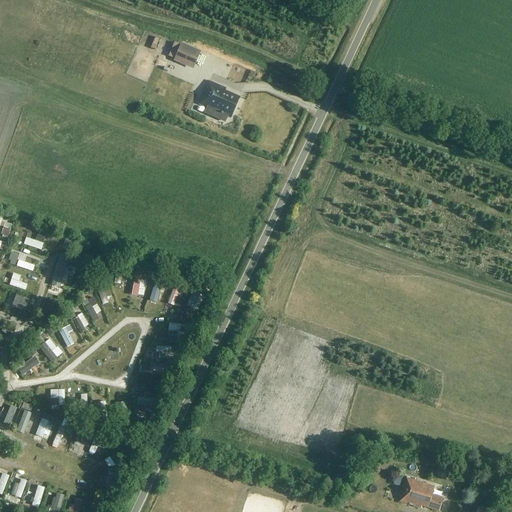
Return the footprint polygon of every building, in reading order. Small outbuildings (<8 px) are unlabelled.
[(159,46),(165,48),(169,35),(163,33),(159,46)] [(173,61),(193,70),(201,52),(181,43),(173,61)] [(228,71),(233,58),(226,56),(222,68),(228,71)] [(198,105),(208,109),(206,114),(223,122),(226,117),(229,119),(238,99),(223,92),(224,90),(209,83),(198,105)] [(33,242),(51,248),(54,239),(36,233),(33,242)] [(42,270),(45,261),(27,256),(24,265),(42,270)] [(36,281),(28,278),(30,273),(22,271),(18,284),(34,289),(36,281)] [(116,271),(114,284),(120,286),(121,283),(125,284),(127,273),(116,271)] [(144,272),(141,294),(148,295),(151,273),(144,272)] [(135,274),(130,295),(137,297),(141,275),(135,274)] [(155,281),(149,299),(156,302),(162,283),(155,281)] [(175,284),(167,305),(174,307),(182,287),(175,284)] [(194,289),(186,306),(198,312),(206,294),(194,289)] [(108,316),(106,311),(111,309),(103,295),(91,302),(102,320),(108,316)] [(186,330),(188,321),(179,318),(177,328),(186,330)] [(186,334),(193,335),(196,323),(189,321),(186,334)] [(74,325),(65,329),(74,346),(82,341),(74,325)] [(61,360),(67,356),(63,349),(66,347),(59,337),(49,344),(61,360)] [(173,349),(181,348),(180,341),(165,343),(167,355),(174,354),(173,349)] [(33,375),(49,361),(43,354),(27,367),(33,375)] [(161,367),(161,372),(173,372),(174,360),(157,360),(157,367),(161,367)] [(162,384),(141,380),(140,386),(161,391),(162,384)] [(89,414),(87,394),(79,395),(81,415),(89,414)] [(160,414),(161,402),(136,399),(135,411),(160,414)] [(42,420),(36,437),(43,440),(45,436),(49,438),(53,428),(48,426),(49,422),(42,420)] [(80,426),(75,446),(81,447),(86,428),(80,426)] [(59,428),(52,446),(58,448),(65,430),(59,428)] [(95,437),(88,453),(94,456),(101,440),(95,437)] [(426,449),(420,465),(431,468),(436,452),(426,449)] [(450,465),(447,470),(453,474),(456,469),(450,465)] [(108,473),(107,478),(120,482),(121,476),(108,473)] [(19,478),(10,502),(19,505),(28,482),(19,478)] [(406,479),(398,503),(420,510),(420,507),(437,511),(442,499),(431,496),(434,488),(406,479)] [(45,492),(37,490),(33,504),(41,506),(45,492)] [(62,511),(67,498),(56,495),(52,510),(58,511),(62,511)] [(79,511),(81,502),(75,501),(72,511),(79,511)]
